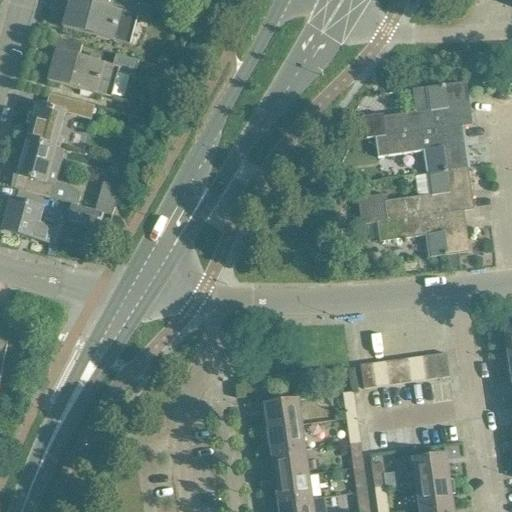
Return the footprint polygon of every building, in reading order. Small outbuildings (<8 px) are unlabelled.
[(150,22),(154,8),(135,0),(117,0),(114,11),(76,0),(71,0),(63,29),(131,48),(132,46),(128,45),(135,18),(150,22)] [(54,64),(48,83),(112,100),(119,74),(135,78),(140,62),(117,55),(113,68),(80,58),(83,46),(56,39),(50,63),(54,64)] [(428,111),(363,120),(366,141),(375,140),(462,128),(472,127),(470,112),(465,113),(465,109),(463,95),(468,95),(467,85),(467,83),(425,88),(428,111)] [(39,106),(29,141),(56,148),(62,125),(64,126),(72,120),(89,125),(90,121),(95,123),(98,110),(94,109),(94,108),(51,95),(47,108),(39,106)] [(462,159),(460,151),(459,142),(463,141),(462,128),(375,140),(378,158),(424,152),(427,174),(467,169),(466,159),(462,159)] [(56,149),(56,148),(29,141),(19,177),(16,190),(72,206),(77,207),(80,197),(76,191),(71,190),(68,185),(56,182),(65,151),(56,149)] [(469,179),(467,169),(427,174),(430,196),(387,202),(386,195),(357,200),(361,226),(377,223),(377,224),(464,212),(473,211),(471,197),(466,197),(464,180),(469,179)] [(12,201),(4,232),(53,245),(57,230),(39,225),(43,210),(12,201)] [(98,212),(77,207),(72,206),(68,222),(94,229),(98,212)] [(465,225),(464,212),(377,224),(380,242),(426,236),(429,259),(470,254),(470,253),(469,253),(468,243),(463,243),(462,236),(461,226),(465,225)] [(449,378),(446,354),(433,356),(437,380),(449,378)] [(437,380),(433,356),(422,358),(425,382),(437,380)] [(425,382),(422,358),(410,359),(413,383),(425,382)] [(413,383),(410,359),(398,361),(401,385),(413,383)] [(401,385),(398,361),(386,363),(389,387),(401,385)] [(389,387),(386,363),(374,364),(377,388),(389,387)] [(377,388),(374,364),(361,366),(364,390),(377,388)] [(357,419),(353,393),(343,395),(346,421),(357,419)] [(302,427),(298,402),(265,406),(269,432),(302,427)] [(360,444),(357,419),(346,421),(350,446),(360,444)] [(305,452),(302,427),(269,432),(272,457),(305,452)] [(364,469),(360,444),(350,446),(353,471),(364,469)] [(309,477),(305,452),(272,457),(276,481),(309,477)] [(449,482),(446,456),(413,461),(416,487),(449,482)] [(386,490),(382,465),(371,467),(375,492),(386,490)] [(367,494),(364,469),(353,471),(357,495),(367,494)] [(312,502),(309,477),(276,481),(279,506),(312,502)] [(453,507),(449,482),(416,487),(420,511),(453,507)] [(388,511),(386,490),(375,492),(377,511),(388,511)] [(369,511),(367,494),(357,495),(359,511),(369,511)] [(313,511),(312,502),(279,506),(279,511),(313,511)]
